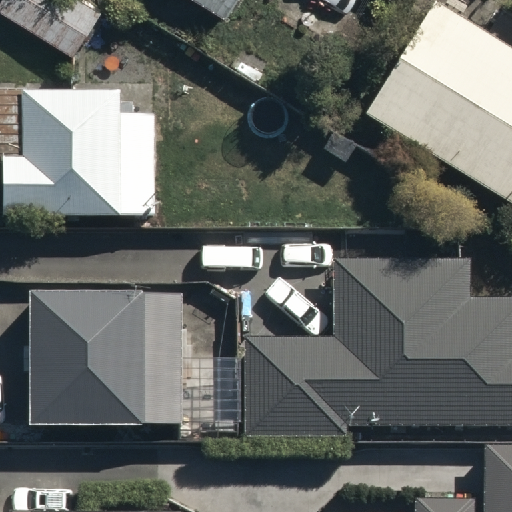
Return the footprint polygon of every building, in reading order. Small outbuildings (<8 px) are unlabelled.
[(0,0),(68,46),(98,1),(96,0),(0,0)] [(205,0),(225,11),(231,0),(205,0)] [(511,52),(436,6),(375,105),(511,189),(511,52)] [(117,83),(0,81),(0,159),(2,159),(1,207),(152,209),(153,108),(116,107),(117,83)] [(182,283),(27,281),(28,416),(179,418),(179,436),(239,437),(240,432),(345,433),(345,417),(511,418),(511,292),(467,292),(467,253),(332,252),(332,332),(243,331),(242,353),(181,352),(182,283)] [(511,511),(511,437),(482,437),(481,511),(511,511)] [(473,511),(474,493),(413,493),(412,511),(473,511)] [(180,511),(181,505),(9,503),(8,511),(180,511)]
